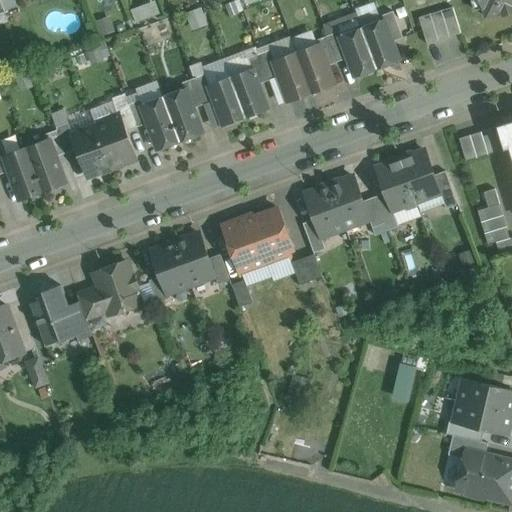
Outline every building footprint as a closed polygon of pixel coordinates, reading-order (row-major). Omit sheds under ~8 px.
[(155,0),(154,0),(130,7),(135,22),(160,14),(155,0)] [(511,0),(480,0),(486,17),(502,12),(503,15),(511,12),(511,0)] [(453,7),(442,10),(450,37),(461,34),(453,7)] [(442,10),(430,14),(438,41),(450,37),(442,10)] [(403,38),(393,11),(381,16),(383,20),(384,20),(392,42),(403,38)] [(430,14),(419,17),(427,44),(438,41),(430,14)] [(392,42),(384,20),(383,20),(362,28),(377,68),(399,60),(392,42)] [(341,36),(349,58),(356,76),(377,68),(362,28),(341,36)] [(349,58),(341,36),(340,31),(328,36),(337,62),(349,58)] [(328,36),(316,40),(318,45),(326,66),(337,62),(328,36)] [(318,45),(297,53),(311,93),(333,85),(326,66),(318,45)] [(271,49),(260,54),(269,80),(281,76),(275,61),(276,61),(271,49)] [(276,61),(275,61),(281,76),(290,101),(311,93),(297,53),(276,61)] [(260,54),(248,58),(252,69),(253,69),(258,84),(269,80),(260,54)] [(258,84),(253,69),(252,69),(231,77),(246,117),(267,109),(258,84)] [(210,85),(206,74),(194,78),(204,105),(215,100),(209,85),(210,85)] [(246,117),(231,77),(210,85),(209,85),(215,100),(224,125),(246,117)] [(194,78),(183,83),(185,89),(193,109),(204,105),(194,78)] [(193,109),(185,89),(164,97),(180,141),(202,133),(193,109)] [(129,104),(125,93),(112,98),(119,116),(121,116),(126,131),(138,127),(129,104)] [(143,105),(142,105),(149,123),(159,149),(180,141),(164,97),(143,105)] [(141,100),(129,104),(138,127),(149,123),(142,105),(143,105),(141,100)] [(126,131),(121,116),(119,116),(96,125),(111,166),(136,157),(126,131)] [(68,122),(56,127),(57,129),(66,153),(77,149),(72,134),(72,133),(68,122)] [(72,133),(72,134),(77,149),(87,175),(111,166),(96,125),(72,133)] [(66,153),(57,129),(46,134),(48,140),(49,140),(55,157),(66,153)] [(492,129),(459,139),(466,161),(499,152),(492,129)] [(6,155),(0,140),(0,174),(11,170),(5,155),(6,155)] [(55,157),(49,140),(48,140),(27,148),(43,191),(64,183),(55,157)] [(6,155),(5,155),(11,170),(21,199),(43,191),(27,148),(6,155)] [(425,151),(401,160),(416,201),(417,201),(440,192),(441,192),(434,175),(425,151)] [(401,160),(377,168),(386,193),(392,210),(405,205),(406,207),(418,203),(417,201),(416,201),(401,160)] [(458,205),(446,171),(434,175),(441,192),(440,192),(446,209),(458,205)] [(363,201),(354,177),(330,186),(345,227),(369,219),(370,218),(363,201)] [(330,186),(305,195),(314,219),(320,236),(321,236),(345,227),(330,186)] [(495,189),(484,192),(489,208),(500,204),(495,189)] [(392,210),(386,193),(375,197),(384,223),(387,231),(398,227),(392,210)] [(384,223),(375,197),(363,201),(370,218),(369,219),(372,228),(384,223)] [(489,208),(478,211),(488,245),(496,243),(510,238),(500,204),(489,208)] [(278,208),(254,217),(272,262),(275,261),(279,263),(289,259),(290,255),(289,251),(293,249),(278,208)] [(253,214),(223,225),(241,274),(272,262),(254,217),(253,214)] [(320,236),(314,219),(303,223),(314,253),(326,249),(321,236),(320,236)] [(209,258),(200,234),(176,243),(191,284),(215,275),(209,258)] [(511,237),(510,238),(496,243),(500,254),(507,252),(511,250),(511,237)] [(176,243),(151,252),(160,276),(166,293),(167,293),(191,284),(176,243)] [(230,280),(220,254),(209,258),(215,275),(218,284),(230,280)] [(314,254),(292,262),(300,285),(323,276),(314,254)] [(126,261),(104,269),(105,274),(103,279),(98,281),(100,286),(109,311),(111,315),(120,312),(129,316),(133,307),(142,304),(136,287),(139,287),(135,276),(132,277),(126,261)] [(160,276),(149,280),(157,303),(169,298),(167,293),(166,293),(160,276)] [(245,280),(232,285),(240,307),(253,302),(245,280)] [(68,306),(60,285),(43,291),(45,298),(36,301),(34,308),(47,345),(60,340),(61,341),(77,335),(79,340),(92,335),(87,319),(80,301),(68,306)] [(100,286),(78,295),(80,301),(87,319),(109,311),(100,286)] [(7,305),(0,307),(0,359),(1,361),(4,359),(10,362),(18,360),(21,353),(24,352),(7,305)] [(38,361),(28,364),(36,385),(46,381),(38,361)] [(399,362),(397,397),(414,398),(416,363),(399,362)] [(511,389),(464,378),(458,401),(511,413),(511,389)] [(511,417),(511,413),(458,401),(453,422),(453,423),(484,430),(508,435),(511,417)] [(484,430),(453,423),(453,422),(450,421),(447,433),(453,435),(482,441),(484,430)] [(482,441),(453,435),(448,454),(464,458),(466,450),(485,455),(488,443),(482,441)] [(511,461),(485,455),(466,450),(464,458),(457,489),(467,491),(466,492),(469,496),(481,499),(486,496),(511,502),(511,499),(511,461)]
